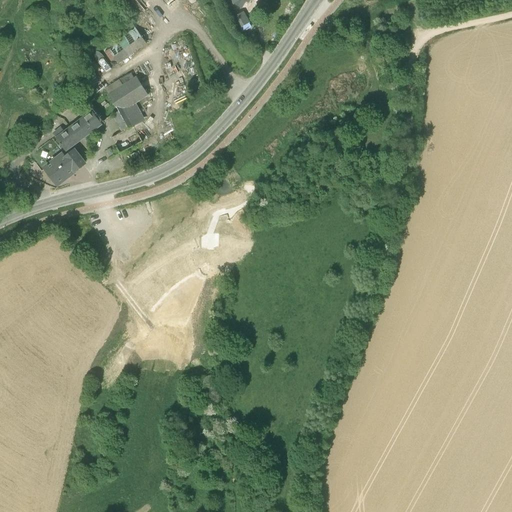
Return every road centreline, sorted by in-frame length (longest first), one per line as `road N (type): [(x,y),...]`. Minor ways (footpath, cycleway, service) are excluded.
road 1 (track): [(511,14),(430,33),(410,57),(402,184),(316,446),(309,511)]
road 2 (tertiary): [(0,221),(181,161),(239,104),(315,0)]
